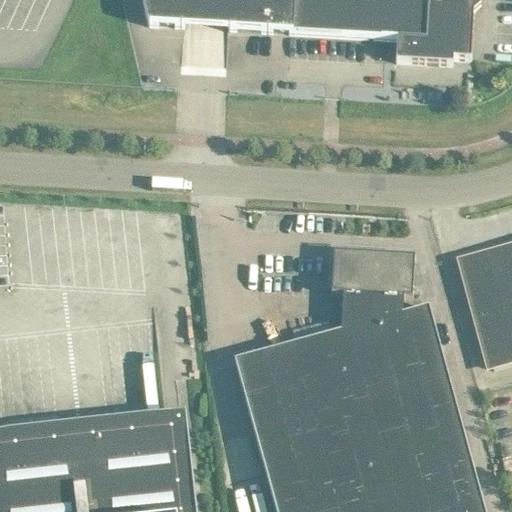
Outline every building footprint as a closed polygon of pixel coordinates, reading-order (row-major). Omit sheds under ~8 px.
[(293,37),(294,0),(141,0),(148,28),(293,37)] [(294,0),(293,37),(397,43),(396,65),(453,68),(453,63),(471,63),(473,17),(482,9),(474,1),(474,0),(294,0)] [(511,248),(463,262),(493,372),(511,367),(511,248)] [(483,511),(429,311),(402,318),(403,302),(412,302),(414,261),(369,258),(369,257),(368,257),(368,259),(360,258),(360,256),(359,256),(359,258),(333,256),(331,297),(343,298),(341,335),(234,365),(274,511),(483,511)] [(0,511),(195,511),(187,431),(184,431),(184,433),(0,453),(0,511)]
